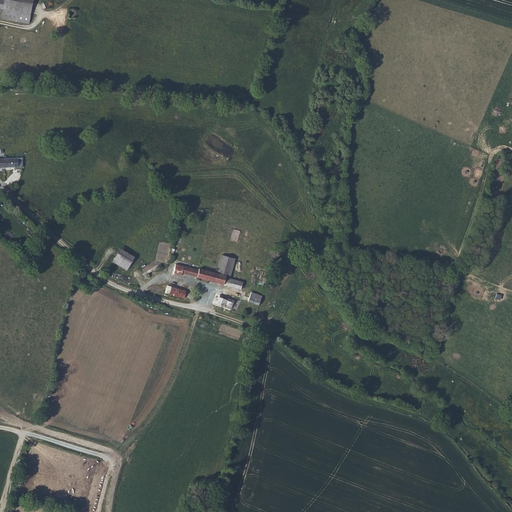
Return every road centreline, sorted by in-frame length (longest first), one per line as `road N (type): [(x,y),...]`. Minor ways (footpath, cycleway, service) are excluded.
road 1 (unknown): [(212,312),(261,332),(341,393),(438,421),(511,502)]
road 2 (unclassified): [(0,185),(102,279),(212,312)]
road 3 (track): [(197,308),(160,405),(104,472),(95,511)]
road 4 (track): [(411,414),(464,262)]
